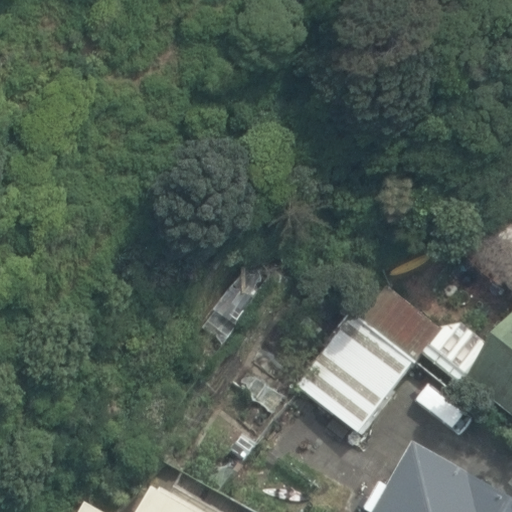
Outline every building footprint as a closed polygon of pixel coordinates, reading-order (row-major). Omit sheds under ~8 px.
[(511,175),(503,184),(511,194),(511,175)] [(455,243),(511,287),(511,220),(488,202),(455,243)] [(390,285),(363,321),(421,365),(434,349),(474,379),(464,392),(492,414),(501,403),(511,411),(511,325),(497,345),(451,310),(440,324),(390,285)] [(421,365),(363,321),(355,314),(300,385),(366,436),(421,365)] [(511,511),(511,496),(417,443),(393,485),(384,480),(369,507),(377,511),(511,511)] [(265,505),(276,511),(326,511),(336,496),(290,467),(265,505)] [(215,511),(153,477),(135,511),(107,511),(87,501),(81,511),(215,511)]
